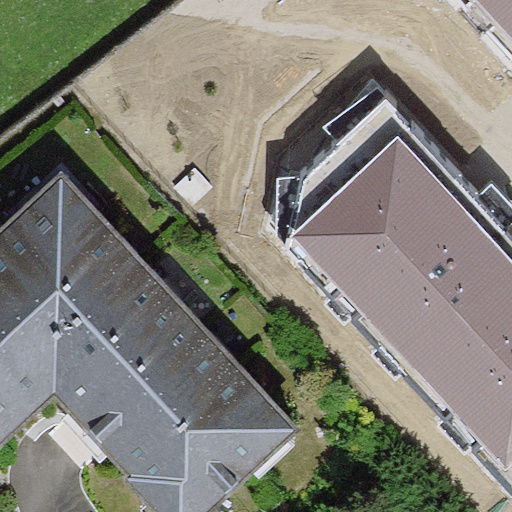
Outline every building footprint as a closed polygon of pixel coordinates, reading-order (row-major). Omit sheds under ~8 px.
[(475,0),(460,0),(459,1),(448,10),(473,36),(483,27),(493,18),(475,0)] [(511,0),(458,0),(459,1),(460,0),(475,0),(493,18),(483,27),(511,58),(511,0)] [(333,139),(382,94),(364,74),(323,128),(333,139)] [(511,237),(382,94),(333,139),(293,174),(280,243),(323,291),(336,279),(357,303),(346,313),(372,343),(385,331),(409,358),(396,369),(438,415),(452,403),(479,434),(467,444),(511,492),(511,237)] [(280,243),(293,174),(283,169),(260,225),(278,249),(280,243)] [(9,238),(67,186),(56,177),(0,228),(9,238)] [(82,404),(118,444),(138,465),(135,467),(175,511),(198,511),(301,421),(102,210),(94,216),(67,186),(9,238),(0,228),(0,438),(62,381),(82,404)] [(336,279),(323,291),(315,297),(337,321),(346,313),(357,303),(336,279)] [(385,331),(372,343),(362,351),(387,377),(396,369),(409,358),(385,331)] [(452,403),(438,415),(431,421),(458,453),(467,444),(479,434),(452,403)] [(118,444),(82,404),(66,418),(65,423),(99,460),(118,444)]
